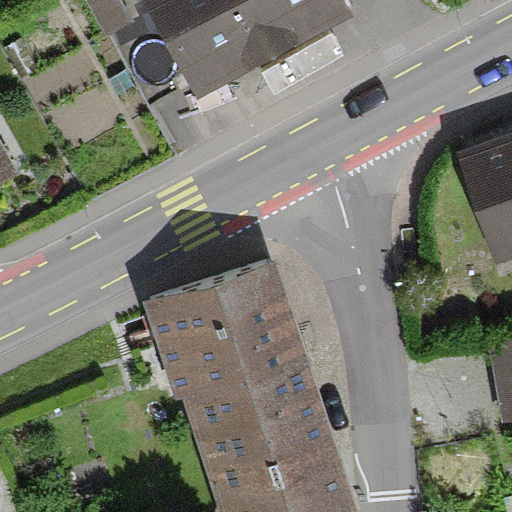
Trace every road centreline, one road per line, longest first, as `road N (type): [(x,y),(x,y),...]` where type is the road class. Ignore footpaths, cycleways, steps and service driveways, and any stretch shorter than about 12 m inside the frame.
road 1 (residential): [(383,511),(352,234),(319,147)]
road 2 (secondary): [(319,147),(0,314)]
road 3 (secondary): [(511,44),(319,147)]
